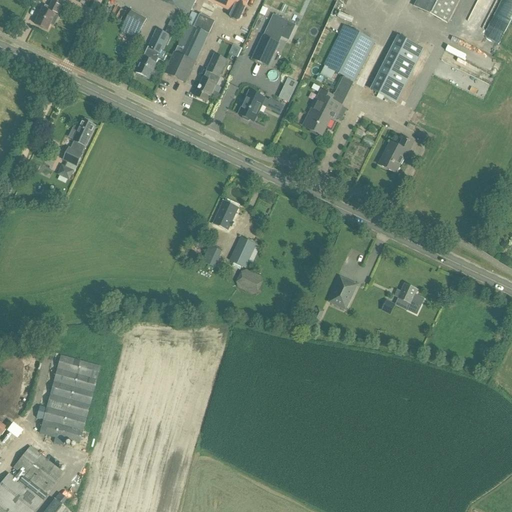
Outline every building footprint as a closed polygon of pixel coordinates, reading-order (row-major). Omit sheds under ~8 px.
[(45,6),(35,25),(48,31),(51,25),(54,26),(54,27),(59,18),(59,17),(58,16),(63,5),(54,1),(53,0),(49,8),(45,6)] [(157,0),(158,0),(192,15),(199,0),(157,0)] [(250,0),(204,0),(232,13),(230,17),(231,20),(237,22),(240,22),(250,0)] [(337,6),(351,11),(353,5),(339,0),(337,6)] [(415,0),(412,6),(446,23),(457,0),(415,0)] [(336,14),(350,19),(352,14),(338,8),(336,14)] [(132,12),(122,30),(137,38),(146,20),(132,12)] [(165,74),(165,75),(186,84),(209,35),(215,22),(200,15),(194,28),(184,49),(178,47),(165,74)] [(264,37),(253,60),(269,67),(270,64),(279,44),(277,43),(287,22),(274,16),(264,37)] [(477,25),(480,30),(493,23),(490,18),(477,25)] [(292,21),(283,46),(290,48),(299,24),(292,21)] [(345,28),(325,67),(356,83),(376,43),(345,28)] [(149,46),(148,48),(161,54),(162,52),(169,36),(156,30),(149,46)] [(397,37),(370,90),(395,103),(422,49),(397,37)] [(143,58),(136,73),(143,76),(143,77),(146,79),(148,79),(149,79),(151,74),(157,77),(159,73),(158,73),(153,70),(156,64),(158,59),(164,62),(167,55),(162,52),(161,54),(148,48),(145,54),(146,54),(143,59),(143,58)] [(214,56),(207,73),(219,79),(227,62),(214,56)] [(317,73),(323,82),(330,77),(324,68),(317,73)] [(429,76),(457,85),(462,73),(448,68),(446,73),(432,68),(429,76)] [(279,75),(275,83),(280,86),(285,78),(279,75)] [(335,97),(332,102),(343,107),(355,83),(344,78),(336,94),(335,94),(334,96),(335,97)] [(216,86),(203,80),(195,98),(207,104),(209,99),(211,99),(216,87),(216,86)] [(407,90),(400,107),(410,111),(417,94),(407,90)] [(322,91),(304,127),(322,137),(331,120),(335,122),(343,107),(332,102),(335,97),(334,96),(322,91)] [(249,92),(239,115),(243,117),(243,119),(248,122),(250,121),(254,123),(262,106),(280,114),(283,107),(270,100),(269,102),(265,100),(265,99),(249,92)] [(426,98),(422,108),(429,112),(434,101),(426,98)] [(73,141),(78,144),(75,150),(82,153),(85,147),(86,148),(96,127),(91,125),(92,122),(86,120),(85,122),(83,121),(79,129),(75,127),(70,138),(74,140),(73,141)] [(391,144),(379,166),(396,175),(408,152),(409,153),(414,143),(403,138),(398,147),(391,144)] [(63,167),(59,175),(71,181),(73,176),(84,154),(82,153),(75,150),(70,147),(64,161),(67,162),(65,168),(63,167)] [(224,201),(213,225),(228,232),(231,227),(233,228),(235,224),(232,223),(239,208),(224,201)] [(195,234),(191,243),(203,249),(207,240),(195,234)] [(241,237),(230,261),(246,269),(257,245),(241,237)] [(209,247),(202,263),(216,268),(222,252),(209,247)] [(242,272),(237,283),(238,289),(253,295),(259,293),(263,282),(262,276),(246,270),(242,272)] [(341,278),(330,301),(345,308),(356,285),(341,278)] [(397,291),(395,297),(398,299),(410,304),(411,305),(418,291),(405,285),(401,292),(397,291)] [(387,301),(382,311),(390,315),(395,305),(387,301)] [(61,356),(57,370),(97,381),(101,367),(61,356)] [(57,370),(53,383),(93,394),(97,381),(57,370)] [(53,383),(50,396),(90,407),(93,394),(53,383)] [(50,396),(46,409),(86,419),(90,407),(50,396)] [(40,407),(36,420),(43,422),(83,432),(86,419),(46,409),(40,407)] [(55,438),(66,441),(79,445),(83,432),(43,422),(39,434),(55,438)] [(55,438),(54,443),(65,446),(66,441),(55,438)] [(31,446),(12,469),(18,474),(14,478),(18,482),(22,477),(46,497),(65,473),(31,446)] [(9,474),(0,484),(0,507),(6,511),(34,511),(43,501),(18,482),(14,478),(9,474)] [(45,511),(67,511),(64,509),(69,502),(60,495),(45,511)]
